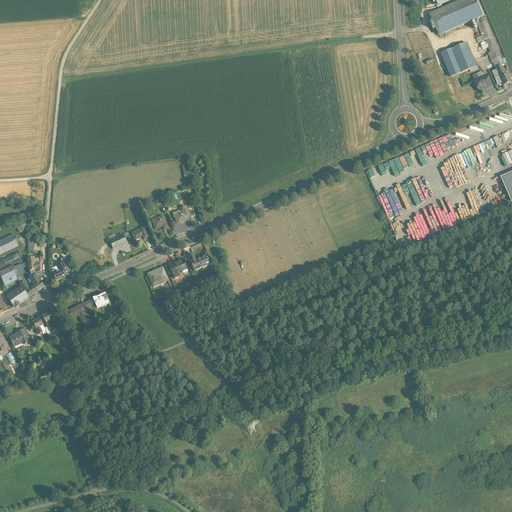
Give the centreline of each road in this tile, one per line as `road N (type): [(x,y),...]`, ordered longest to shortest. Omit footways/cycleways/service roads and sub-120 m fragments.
road 1 (track): [(84,375),(317,303),(511,215)]
road 2 (track): [(80,435),(132,440),(372,367),(511,339)]
road 3 (tertiary): [(366,159),(0,324)]
road 4 (track): [(60,84),(366,41)]
road 5 (track): [(50,180),(63,67),(105,0)]
